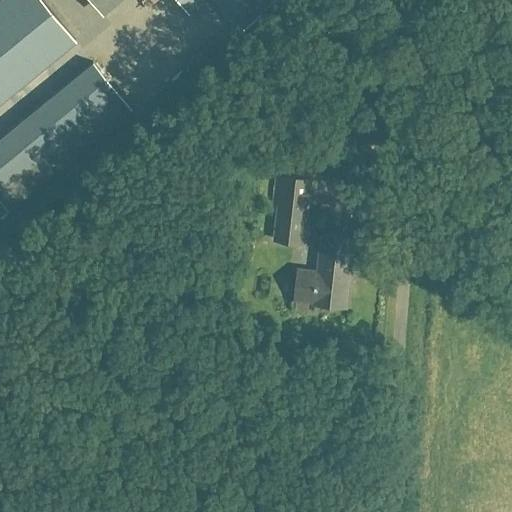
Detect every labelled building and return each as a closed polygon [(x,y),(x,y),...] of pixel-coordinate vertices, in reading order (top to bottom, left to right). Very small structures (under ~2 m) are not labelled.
[(42,0),(0,0),(0,99),(74,39),(42,0)] [(177,0),(189,14),(205,0),(177,0)] [(250,0),(217,0),(241,29),(261,12),(250,0)] [(93,61),(0,136),(0,188),(118,92),(93,61)] [(139,94),(161,83),(153,65),(130,76),(139,94)] [(303,238),(311,174),(284,171),(277,235),(303,238)] [(346,307),(354,237),(322,233),(318,271),(298,269),(295,298),(315,300),(314,303),(346,307)]
